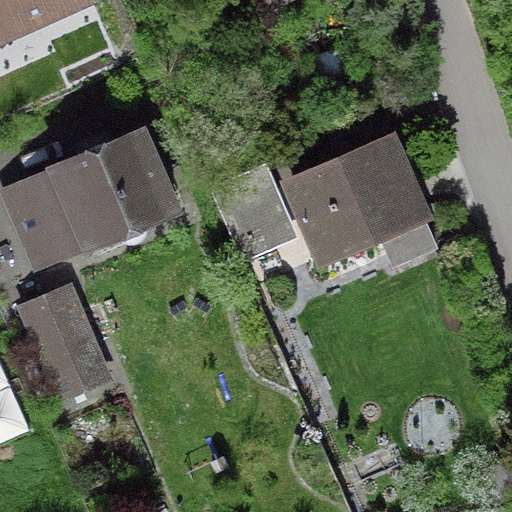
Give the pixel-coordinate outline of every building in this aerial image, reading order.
[(0,0),(0,32),(73,0),(0,0)] [(0,196),(32,270),(170,213),(135,134),(0,192),(0,196)] [(320,259),(417,217),(385,143),(288,186),(320,259)] [(250,257),(287,241),(265,190),(228,206),(250,257)] [(59,400),(107,378),(67,287),(18,308),(59,400)]
